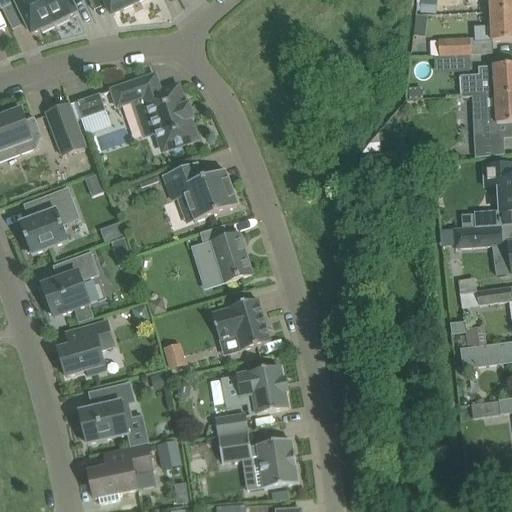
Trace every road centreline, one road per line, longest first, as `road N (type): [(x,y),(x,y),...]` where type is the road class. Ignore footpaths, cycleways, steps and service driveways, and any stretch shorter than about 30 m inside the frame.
road 1 (residential): [(180,43),(229,100),(261,185),(302,311),(341,511)]
road 2 (residential): [(65,511),(37,381),(0,274)]
road 3 (residential): [(0,88),(134,48),(180,43)]
